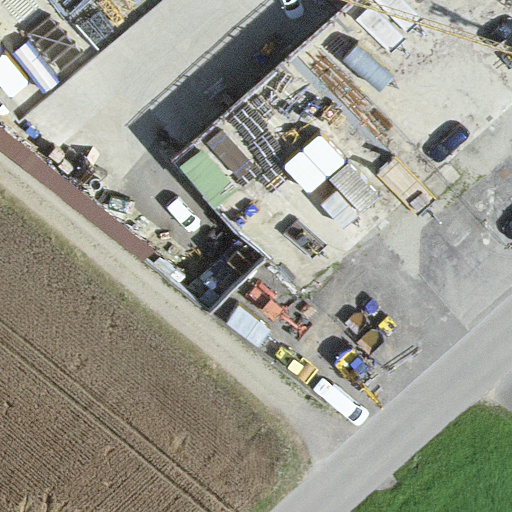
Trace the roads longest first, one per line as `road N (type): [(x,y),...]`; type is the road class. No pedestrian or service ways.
road 1 (track): [(0,169),(375,480)]
road 2 (unclassified): [(339,511),(511,358)]
